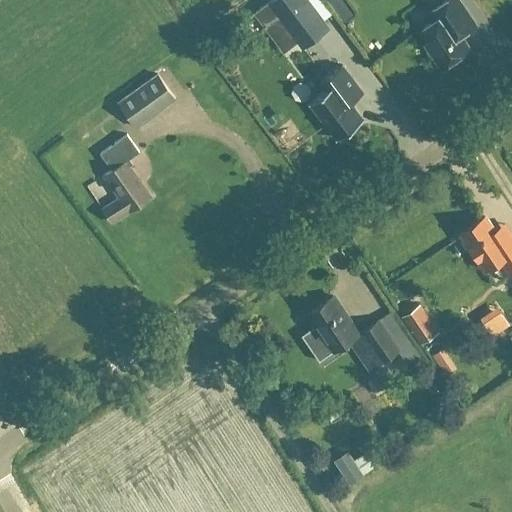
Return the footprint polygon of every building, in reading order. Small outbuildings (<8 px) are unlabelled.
[(305,0),(271,0),(268,3),(301,48),(327,29),(305,0)] [(474,26),(456,0),(446,0),(427,13),(433,21),(417,32),(424,42),(423,46),(428,53),(432,54),(441,67),(467,49),(458,36),(474,26)] [(362,94),(341,66),(320,82),(326,90),(309,103),(337,140),(362,121),(349,103),(362,94)] [(156,74),(118,103),(135,127),(175,99),(156,74)] [(119,199),(102,210),(111,223),(128,211),(128,212),(150,196),(125,160),(138,152),(126,135),(99,154),(111,171),(103,177),(119,199)] [(493,232),(483,217),(459,233),(484,270),(499,260),(509,275),(511,273),(511,237),(503,225),(493,232)] [(347,341),(357,334),(331,296),(306,313),(316,327),(302,336),(318,360),(332,351),(347,341)] [(419,344),(432,335),(436,332),(418,305),(400,317),(419,344)] [(397,350),(377,320),(360,331),(380,361),(397,350)] [(352,399),(343,405),(358,428),(367,422),(352,399)] [(352,452),(362,465),(379,454),(369,440),(352,452)]
